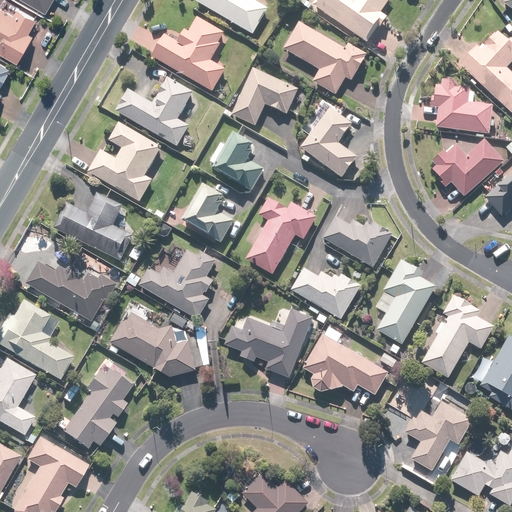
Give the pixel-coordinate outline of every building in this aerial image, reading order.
[(22,0),(45,13),(52,0),(22,0)] [(194,0),(194,2),(252,36),(268,10),(250,0),(194,0)] [(295,0),(353,43),(357,38),(366,44),(386,18),(381,14),(391,0),(295,0)] [(511,0),(506,0),(502,5),(511,11),(511,0)] [(13,16),(0,8),(0,54),(18,64),(34,37),(28,34),(36,19),(17,8),(13,16)] [(367,57),(300,18),(282,49),(319,70),(311,84),(335,97),(345,80),(352,84),(367,57)] [(224,34),(197,19),(188,34),(184,32),(177,43),(164,36),(151,58),(212,93),(225,71),(210,62),(220,45),(218,44),(224,34)] [(496,32),(461,67),(510,115),(511,112),(511,72),(507,68),(511,63),(511,39),(510,38),(506,42),(496,32)] [(0,96),(1,94),(0,93),(0,86),(8,73),(8,72),(10,68),(0,62),(0,96)] [(299,89),(252,69),(232,116),(256,127),(265,106),(287,115),(299,89)] [(128,91),(115,113),(177,148),(189,127),(177,121),(193,94),(167,79),(152,105),(128,91)] [(476,134),(475,137),(484,138),(484,135),(490,135),(493,106),(473,103),(474,94),(468,93),(469,88),(457,87),(457,83),(440,81),(439,87),(433,87),(431,109),(437,110),(435,129),(476,134)] [(342,114),(332,106),(298,150),(338,180),(343,174),(351,181),(364,164),(338,144),(352,126),(340,117),(342,114)] [(100,151),(88,173),(139,203),(152,181),(145,177),(161,149),(119,124),(108,142),(122,150),(116,160),(100,151)] [(259,150),(234,134),(213,170),(250,193),(264,169),(252,162),(259,150)] [(464,198),(504,160),(483,139),(466,156),(453,141),(430,163),(436,168),(432,172),(448,188),(451,185),(464,198)] [(511,171),(483,198),(503,219),(511,211),(511,171)] [(227,197),(201,183),(180,222),(221,245),(234,222),(218,213),(227,197)] [(66,204),(53,230),(120,262),(133,237),(113,227),(123,207),(97,194),(87,214),(66,204)] [(268,222),(245,260),(272,276),(295,237),(303,241),(316,218),(291,204),(287,210),(268,199),(258,216),(268,222)] [(336,218),(323,239),(373,270),(394,235),(374,223),(371,229),(366,225),(364,228),(352,221),(349,226),(336,218)] [(153,262),(139,287),(199,321),(211,301),(204,297),(214,280),(208,277),(217,261),(200,252),(197,258),(186,251),(173,274),(153,262)] [(387,314),(376,331),(401,346),(437,288),(414,274),(416,271),(401,262),(374,306),(387,314)] [(38,263),(26,283),(99,328),(123,289),(100,275),(98,280),(70,263),(65,270),(59,267),(55,273),(38,263)] [(304,270),(291,290),(340,322),(362,288),(341,275),(338,280),(334,277),(332,278),(321,271),(317,278),(304,270)] [(479,311),(452,296),(440,316),(445,318),(435,334),(438,336),(421,364),(447,380),(468,345),(479,351),(494,327),(476,316),(479,311)] [(7,315),(0,327),(0,347),(59,381),(72,358),(47,343),(50,339),(48,339),(58,322),(22,301),(12,318),(7,315)] [(242,330),(233,327),(226,348),(242,354),(239,360),(255,365),(257,361),(267,364),(265,370),(292,380),(313,318),(279,307),(272,327),(246,319),(242,330)] [(108,344),(170,381),(197,372),(186,334),(166,323),(162,330),(128,310),(108,344)] [(324,336),(322,335),(301,369),(313,376),(310,381),(312,389),(321,393),(343,388),(353,394),(358,386),(375,396),(388,374),(337,344),(341,336),(328,328),(324,336)] [(511,411),(511,340),(507,338),(493,363),(487,359),(474,383),(492,394),(489,399),(511,411)] [(397,362),(384,355),(379,364),(392,371),(397,362)] [(0,423),(23,437),(34,419),(16,408),(35,377),(5,360),(0,368),(0,423)] [(103,377),(95,372),(84,390),(87,393),(78,407),(82,410),(64,437),(86,451),(91,443),(100,449),(117,422),(115,420),(125,404),(121,402),(132,384),(108,369),(103,377)] [(80,390),(73,385),(62,400),(69,405),(80,390)] [(413,418),(403,433),(420,444),(410,459),(431,473),(451,442),(459,447),(476,422),(442,400),(431,417),(422,412),(417,420),(413,418)] [(46,442),(39,438),(25,461),(37,468),(12,511),(56,511),(64,499),(60,496),(66,487),(74,492),(88,468),(79,463),(83,457),(48,438),(46,442)] [(0,491),(20,458),(0,446),(0,491)] [(511,447),(507,456),(501,453),(493,467),(465,452),(449,482),(478,497),(484,486),(490,489),(487,495),(509,507),(511,502),(511,447)] [(300,511),(308,505),(286,482),(278,489),(263,474),(242,494),(257,510),(254,511),(300,511)] [(215,511),(216,511),(207,505),(209,503),(192,493),(180,511),(215,511)]
